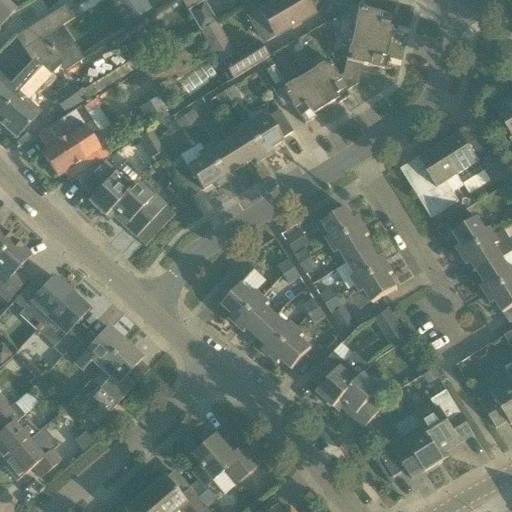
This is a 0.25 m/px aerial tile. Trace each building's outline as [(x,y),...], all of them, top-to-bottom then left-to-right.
[(0,0),(0,26),(16,9),(6,0),(0,0)] [(10,0),(18,10),(31,0),(10,0)] [(138,19),(125,0),(111,0),(107,3),(123,28),(138,19)] [(145,0),(125,0),(138,19),(152,10),(145,0)] [(270,0),(271,2),(247,16),(263,45),(314,15),(304,0),(270,0)] [(216,22),(204,2),(187,11),(199,32),(216,22)] [(15,38),(24,52),(44,40),(43,39),(62,27),(73,20),(69,13),(65,7),(15,38)] [(355,24),(352,36),(389,44),(392,31),(395,32),(398,20),(381,16),(381,15),(357,9),(354,23),(355,24)] [(215,26),(202,34),(210,47),(223,38),(215,26)] [(386,57),(389,44),(352,36),(349,48),(348,48),(345,62),(346,62),(342,76),(358,85),(362,66),(369,68),(369,67),(386,71),(390,58),(386,57)] [(10,87),(0,78),(0,113),(40,70),(48,78),(60,66),(66,72),(79,63),(73,54),(65,60),(44,40),(24,52),(32,64),(10,87)] [(258,42),(223,63),(233,79),(268,58),(258,42)] [(316,70),(305,77),(324,108),(336,101),(338,105),(349,98),(346,93),(358,85),(342,76),(338,78),(327,62),(315,69),(316,70)] [(274,67),(265,72),(274,87),(283,82),(274,67)] [(26,102),(48,78),(40,70),(0,113),(0,126),(15,140),(39,115),(26,102)] [(294,111),(295,110),(304,125),(315,119),(313,115),(324,108),(305,77),(294,83),(293,83),(281,90),(274,94),(282,107),(289,102),(294,111)] [(65,116),(81,106),(85,103),(72,84),(53,98),(65,116)] [(231,85),(222,91),(231,105),(240,99),(231,85)] [(231,105),(222,91),(213,97),(222,110),(231,105)] [(167,111),(158,96),(137,109),(145,123),(167,111)] [(511,100),(511,99),(495,109),(509,132),(506,134),(511,143),(511,100)] [(101,135),(81,106),(65,116),(66,117),(56,124),(65,138),(40,155),(56,179),(99,150),(92,141),(101,135)] [(184,119),(191,130),(201,123),(194,112),(184,119)] [(184,119),(175,124),(182,135),(191,130),(184,119)] [(252,122),(244,127),(265,160),(273,155),(270,150),(282,143),(267,119),(255,126),(252,122)] [(255,165),(265,160),(244,127),(237,131),(239,136),(227,143),(242,168),(253,161),(255,165)] [(489,155),(482,144),(479,140),(469,147),(461,135),(440,148),(458,177),(464,185),(484,173),(495,166),(489,155)] [(150,160),(163,152),(158,144),(155,139),(142,148),(150,160)] [(231,174),(242,168),(227,143),(215,151),(212,146),(204,151),(225,185),(234,179),(231,174)] [(217,189),(225,185),(204,151),(203,152),(199,145),(180,157),(202,193),(214,185),(217,189)] [(440,148),(420,161),(427,173),(416,179),(426,195),(419,199),(431,219),(458,202),(453,194),(465,187),(464,185),(458,177),(440,148)] [(85,172),(72,180),(81,188),(104,164),(101,161),(85,172)] [(127,161),(115,174),(104,164),(81,188),(92,198),(88,203),(104,218),(139,180),(143,176),(127,161)] [(152,221),(161,229),(174,215),(166,207),(167,206),(154,194),(158,190),(143,176),(139,180),(104,218),(108,222),(112,217),(135,239),(152,221)] [(322,224),(330,237),(326,240),(330,247),(363,227),(358,219),(354,221),(346,209),(322,224)] [(486,232),(478,219),(453,234),(461,247),(457,249),(463,260),(496,239),(490,229),(486,232)] [(363,227),(330,247),(335,255),(340,252),(347,265),(372,249),(365,239),(369,236),(363,227)] [(0,255),(13,241),(0,229),(0,255)] [(301,229),(286,239),(295,254),(310,244),(301,229)] [(472,264),(479,275),(482,280),(506,265),(502,259),(511,252),(511,244),(505,233),(496,239),(463,260),(467,267),(472,264)] [(0,296),(7,303),(29,280),(19,270),(30,258),(13,241),(0,255),(0,296)] [(356,287),(389,267),(383,257),(378,260),(372,249),(347,265),(355,277),(351,280),(356,287)] [(301,266),(312,259),(306,250),(295,257),(301,266)] [(312,259),(301,266),(306,275),(318,268),(312,259)] [(295,270),(290,261),(278,268),(284,277),(295,270)] [(229,321),(236,327),(263,298),(257,293),(267,282),(246,264),(219,293),(228,301),(222,307),(233,317),(229,321)] [(481,288),(491,305),(492,305),(496,303),(496,302),(511,292),(511,270),(510,272),(506,265),(482,280),(485,285),(481,288)] [(389,267),(356,287),(360,295),(365,293),(373,305),(397,290),(389,277),(394,275),(389,267)] [(295,270),(284,277),(290,286),(301,279),(295,270)] [(14,302),(23,311),(28,307),(45,323),(47,320),(71,295),(53,278),(40,291),(31,283),(14,302)] [(320,297),(326,306),(337,299),(331,290),(320,297)] [(511,292),(496,302),(496,303),(510,325),(511,323),(511,292)] [(47,320),(45,323),(63,340),(54,349),(53,350),(62,358),(64,356),(65,356),(86,333),(77,325),(89,312),(71,295),(47,320)] [(270,305),(263,298),(236,327),(244,334),(248,331),(257,339),(277,318),(266,309),(270,305)] [(343,308),(337,299),(326,306),(332,315),(343,308)] [(309,317),(320,310),(314,301),(303,308),(309,317)] [(326,319),(320,310),(309,317),(314,326),(326,319)] [(374,320),(382,333),(397,323),(389,311),(374,320)] [(263,351),(271,359),(298,330),(291,324),(287,328),(277,318),(257,339),(266,348),(263,351)] [(352,320),(340,328),(346,336),(357,328),(352,320)] [(91,362),(100,371),(124,344),(107,328),(95,341),(86,333),(65,356),(82,372),(91,362)] [(304,336),(298,330),(271,359),(278,365),(281,362),(292,371),(311,350),(300,340),(304,336)] [(124,344),(100,371),(109,379),(100,389),(101,390),(118,405),(135,386),(125,378),(139,363),(140,362),(142,360),(124,344)] [(487,348),(472,358),(477,365),(483,366),(494,359),(487,348)] [(334,354),(328,361),(310,379),(321,389),(317,394),(334,409),(364,375),(371,369),(354,354),(345,364),(334,354)] [(510,381),(511,385),(511,360),(500,367),(506,376),(509,381),(510,381)] [(381,390),(364,375),(334,409),(338,413),(342,409),(365,430),(382,411),(371,401),(381,390)] [(511,385),(510,381),(509,381),(478,401),(496,429),(508,421),(511,426),(511,385)] [(419,423),(423,429),(423,428),(444,462),(449,458),(446,453),(474,436),(447,392),(432,401),(439,411),(419,423)] [(0,417),(10,409),(0,396),(0,417)] [(0,433),(0,463),(1,464),(37,434),(38,433),(24,417),(20,420),(10,409),(0,417),(0,431),(1,433),(0,433)] [(106,418),(96,409),(87,418),(96,427),(97,427),(106,418)] [(372,428),(362,434),(368,444),(376,440),(377,435),(372,428)] [(410,478),(425,473),(444,462),(423,428),(423,429),(392,448),(394,452),(382,459),(394,479),(406,471),(410,478)] [(37,434),(1,464),(16,483),(32,469),(41,479),(61,462),(37,434)] [(189,457),(198,468),(191,474),(198,482),(204,490),(205,489),(212,483),(223,496),(234,487),(240,482),(259,466),(242,446),(230,456),(217,440),(216,439),(214,436),(189,457)] [(189,489),(180,497),(165,480),(164,479),(164,478),(144,495),(158,511),(178,511),(208,511),(206,509),(202,504),(189,489)] [(204,490),(198,482),(189,489),(202,504),(211,496),(205,489),(204,490)] [(158,511),(144,495),(124,511),(123,511),(158,511)]
